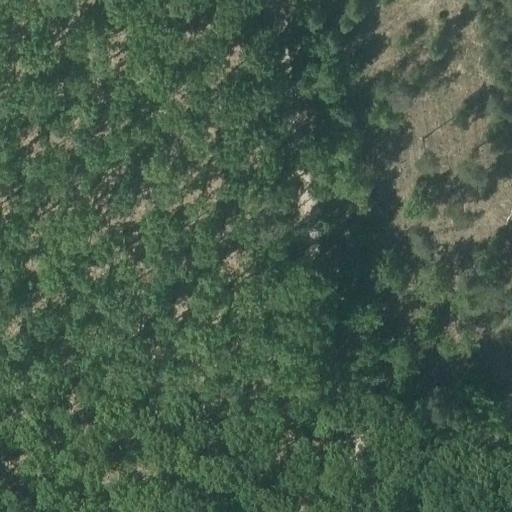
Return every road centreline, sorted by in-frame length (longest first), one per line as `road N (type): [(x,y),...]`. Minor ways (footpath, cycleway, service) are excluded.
road 1 (track): [(294,0),(337,288)]
road 2 (track): [(337,288),(371,511)]
